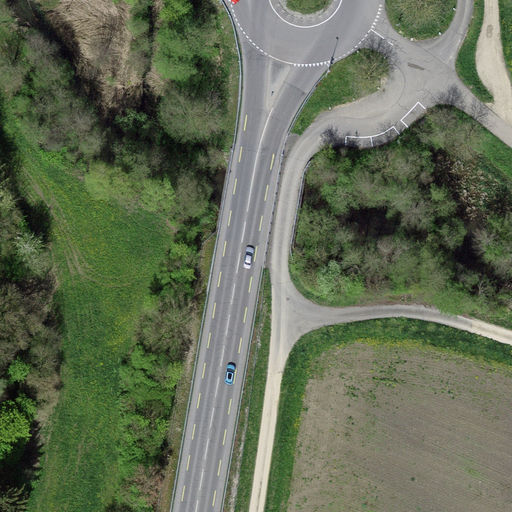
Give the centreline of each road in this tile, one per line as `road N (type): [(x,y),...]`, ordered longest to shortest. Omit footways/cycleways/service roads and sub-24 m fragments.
road 1 (secondary): [(197,511),(256,166),(291,44)]
road 2 (track): [(464,0),(448,47),(428,73),(381,108),(335,125),(299,155),(283,222),(282,315)]
road 3 (track): [(282,315),(416,309),(511,338)]
road 4 (track): [(282,315),(255,511)]
road 5 (track): [(511,135),(356,17)]
